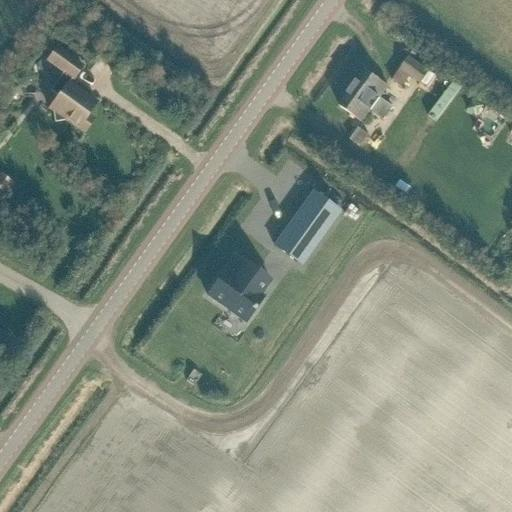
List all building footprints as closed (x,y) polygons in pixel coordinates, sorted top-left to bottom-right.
[(56,49),(47,61),(50,65),(62,74),(49,92),(57,97),(48,110),(51,112),(53,124),(64,122),(83,135),(93,121),(87,116),(96,103),(68,84),(71,80),(72,80),(82,68),(56,49)] [(409,59),(392,82),(401,89),(410,78),(420,85),(429,73),(409,59)] [(42,61),(37,69),(44,75),(50,67),(42,61)] [(364,72),(339,108),(361,124),(370,112),(383,122),(392,109),(379,100),(387,88),(364,72)] [(359,129),(350,141),(359,148),(368,136),(359,129)] [(0,174),(0,202),(13,184),(0,174)] [(313,193),(274,247),(301,267),(341,213),(313,193)] [(237,279),(225,270),(207,296),(245,324),(264,298),(260,296),(271,282),(245,263),(244,264),(247,266),(237,279)] [(193,371),(187,381),(196,387),(202,377),(193,371)]
